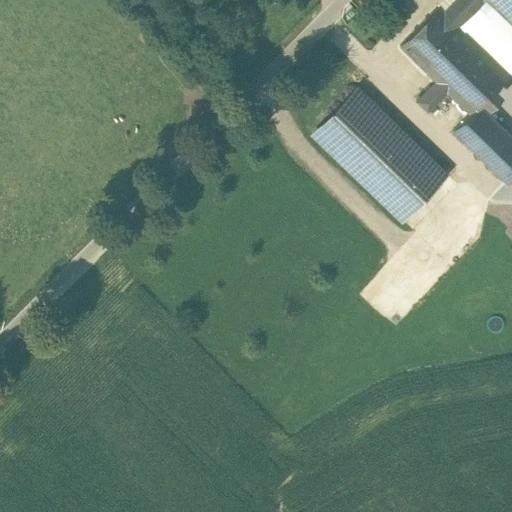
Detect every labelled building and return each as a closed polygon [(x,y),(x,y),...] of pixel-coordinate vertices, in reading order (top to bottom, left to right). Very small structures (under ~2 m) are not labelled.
[(511,176),(511,135),(479,104),(511,69),(511,24),(487,0),(481,0),(459,23),(420,64),(437,81),(447,90),(469,112),(453,129),(507,181),(511,176)] [(452,0),(444,9),(459,23),(481,0),(452,0)] [(511,0),(487,0),(511,24),(511,0)] [(438,4),(400,44),(420,64),(459,23),(444,9),(438,4)] [(437,81),(418,100),(428,110),(447,90),(437,81)] [(445,172),(358,88),(313,134),(400,218),(445,172)]
